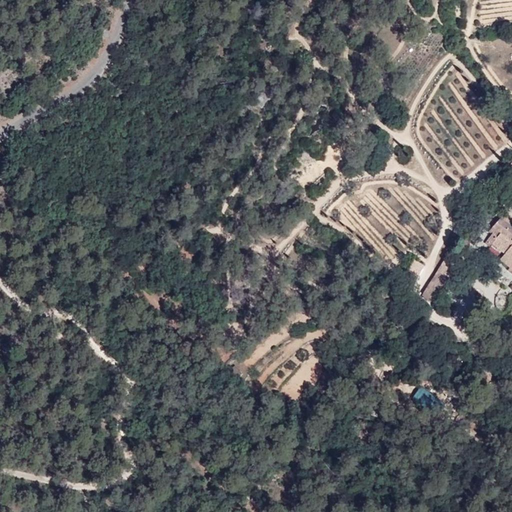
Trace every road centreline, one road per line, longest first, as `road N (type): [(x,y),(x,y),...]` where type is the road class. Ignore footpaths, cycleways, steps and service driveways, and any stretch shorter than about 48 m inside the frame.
road 1 (track): [(81,312),(159,240),(187,230),(223,233),(273,260),(347,185),(394,167),(443,190),(511,143)]
road 2 (track): [(81,312),(88,339),(127,370),(136,455),(125,475),(97,487),(0,469)]
road 3 (unclassified): [(114,0),(0,135)]
